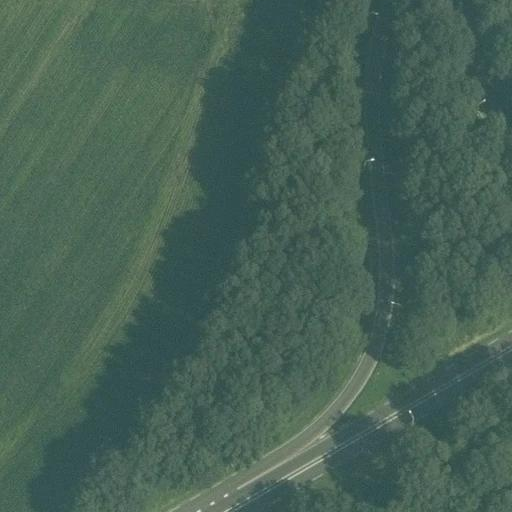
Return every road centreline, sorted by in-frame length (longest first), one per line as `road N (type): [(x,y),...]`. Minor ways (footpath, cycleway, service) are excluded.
road 1 (primary): [(389,0),(373,83),(384,248),(376,341),(360,380),(246,502)]
road 2 (primary): [(246,502),(511,349)]
road 3 (primary): [(511,139),(475,89),(452,0)]
